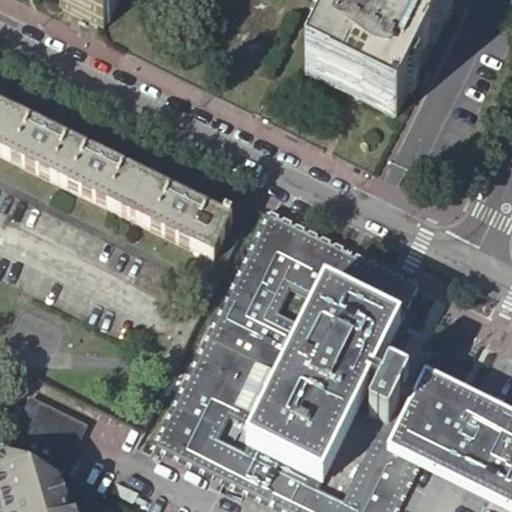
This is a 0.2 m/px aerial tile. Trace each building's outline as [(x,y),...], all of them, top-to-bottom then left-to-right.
[(102,31),(117,0),(63,0),(62,2),(59,10),(102,31)] [(327,23),(301,74),(351,99),(360,103),(393,120),(417,69),(448,8),(443,5),(432,0),(363,0),(357,14),(347,33),(327,23)] [(0,159),(212,264),(231,226),(196,208),(199,201),(185,194),(182,201),(112,166),(115,159),(101,152),(97,160),(55,139),(58,132),(44,125),(41,132),(0,112),(0,159)] [(267,215),(222,307),(299,345),(345,253),(267,215)] [(345,253),(299,345),(408,400),(410,396),(404,393),(407,386),(407,384),(407,383),(406,382),(399,378),(391,374),(389,374),(388,374),(387,375),(383,382),(373,377),(417,289),(345,253)] [(154,444),(291,511),(352,511),(408,400),(299,345),(222,307),(156,440),(154,444)] [(395,511),(417,469),(455,394),(440,386),(424,378),(414,398),(410,396),(408,400),(352,511),(395,511)] [(511,511),(511,422),(487,410),(455,394),(417,469),(503,511),(511,511)] [(152,449),(278,511),(291,511),(154,444),(152,449)] [(27,470),(1,457),(0,459),(0,506),(1,511),(62,511),(55,484),(27,470)]
